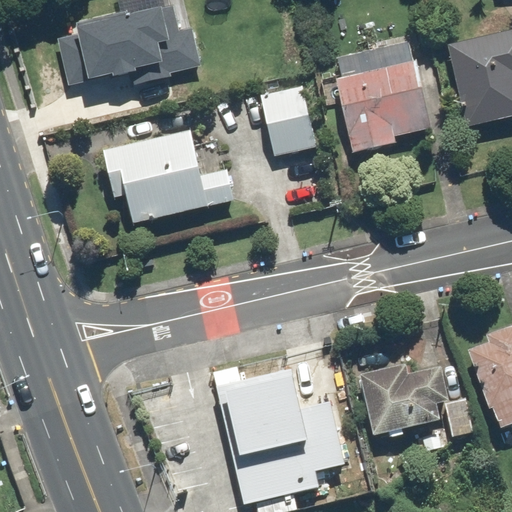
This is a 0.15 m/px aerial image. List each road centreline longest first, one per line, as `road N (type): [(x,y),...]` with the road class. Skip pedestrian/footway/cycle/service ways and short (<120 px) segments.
road 1 (tertiary): [(511,237),(158,324)]
road 2 (primary): [(47,362),(101,511)]
road 3 (tertiary): [(18,282),(76,314),(158,324)]
